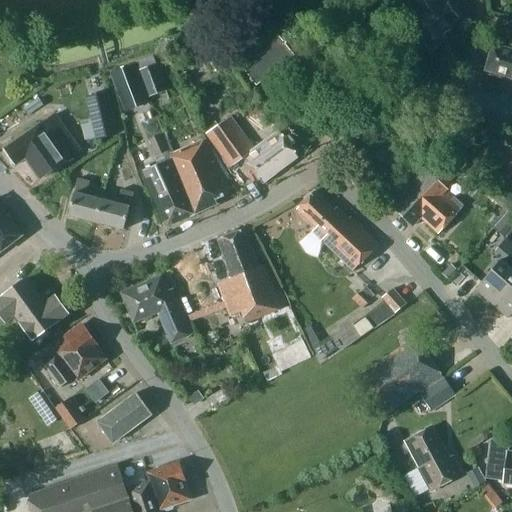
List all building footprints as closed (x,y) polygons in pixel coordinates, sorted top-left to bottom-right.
[(447,5),(443,0),(407,0),(418,14),(409,20),(432,51),(447,40),(444,35),(451,29),(449,26),(459,18),(449,4),(447,5)] [(284,42),(278,34),(240,63),(252,79),(250,80),(253,83),(254,82),(257,86),(294,57),(307,73),(319,63),(297,34),(286,43),(285,41),(284,42)] [(486,71),(511,78),(511,38),(509,49),(498,46),(494,45),(486,71)] [(137,62),(140,71),(157,64),(153,56),(153,55),(137,62)] [(140,71),(150,98),(167,91),(157,64),(140,71)] [(111,74),(126,112),(150,102),(136,65),(111,74)] [(87,100),(93,123),(83,126),(86,141),(118,134),(109,95),(87,100)] [(39,98),(24,108),(29,116),(44,105),(39,98)] [(255,150),(231,117),(207,134),(232,168),(245,159),(263,185),(299,158),(280,131),(255,150)] [(66,130),(62,132),(52,118),(41,126),(41,125),(5,149),(17,166),(27,159),(41,180),(67,162),(66,161),(81,151),(66,130)] [(511,133),(508,131),(489,163),(511,176),(511,133)] [(150,140),(157,156),(168,152),(161,135),(150,140)] [(171,155),(195,215),(218,204),(216,199),(231,192),(206,140),(171,155)] [(459,173),(438,154),(391,204),(414,226),(422,218),(439,234),(464,207),(447,192),(449,190),(446,187),(459,173)] [(168,227),(195,215),(172,160),(144,171),(168,227)] [(87,196),(91,182),(79,179),(76,193),(75,193),(70,216),(97,223),(103,200),(87,196)] [(130,207),(134,193),(122,190),(119,204),(103,200),(97,223),(125,230),(131,207),(130,207)] [(335,210),(315,192),(298,209),(317,228),(313,232),(354,271),(380,245),(351,217),(349,220),(337,208),(335,210)] [(0,253),(22,236),(0,205),(0,253)] [(495,227),(506,237),(511,231),(511,208),(495,227)] [(252,252),(244,231),(219,240),(233,279),(219,284),(231,317),(243,312),(247,322),(281,309),(266,266),(261,268),(255,251),(252,252)] [(511,268),(502,260),(476,290),(509,318),(511,315),(511,268)] [(443,274),(448,279),(457,269),(451,264),(443,274)] [(173,289),(169,291),(162,276),(122,293),(135,323),(159,313),(172,344),(193,335),(173,289)] [(29,281),(28,279),(0,299),(0,314),(7,323),(16,316),(34,340),(69,314),(67,311),(67,308),(62,300),(58,300),(56,297),(46,304),(36,290),(36,286),(33,281),(29,281)] [(394,288),(382,298),(396,314),(408,304),(394,288)] [(353,298),(362,309),(368,303),(358,293),(353,298)] [(381,325),(395,313),(385,301),(371,313),(381,325)] [(75,377),(78,381),(106,359),(97,348),(99,346),(82,325),(54,347),(57,351),(41,363),(60,389),(75,377)] [(310,347),(320,362),(327,358),(327,357),(339,348),(331,336),(319,343),(318,343),(312,346),(310,347)] [(443,377),(416,338),(402,348),(398,342),(355,372),(385,417),(443,377)] [(90,388),(101,403),(115,392),(105,378),(90,388)] [(457,395),(445,378),(420,394),(432,412),(457,395)] [(189,398),(195,406),(205,399),(199,391),(189,398)] [(153,414),(137,393),(98,422),(114,443),(153,414)] [(56,409),(71,430),(86,420),(70,399),(56,409)] [(445,451),(433,427),(406,441),(432,491),(463,475),(454,457),(450,459),(446,450),(445,451)] [(511,453),(507,453),(507,446),(491,444),(486,478),(504,481),(504,483),(511,484),(511,453)] [(479,447),(471,451),(475,459),(483,455),(479,447)] [(193,500),(180,462),(148,473),(151,482),(127,490),(119,467),(28,497),(32,511),(160,511),(193,500)] [(467,474),(475,489),(486,483),(478,468),(467,474)] [(493,484),(486,490),(500,506),(507,501),(493,484)]
